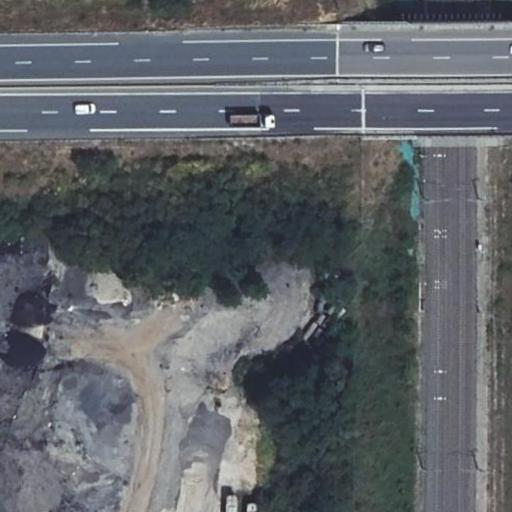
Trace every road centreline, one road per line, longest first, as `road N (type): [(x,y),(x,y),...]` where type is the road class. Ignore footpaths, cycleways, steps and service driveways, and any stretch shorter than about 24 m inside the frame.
road 1 (trunk): [(0,115),(511,110)]
road 2 (trunk): [(511,55),(0,59)]
road 3 (unknown): [(136,511),(154,410),(147,375),(113,349),(0,332)]
